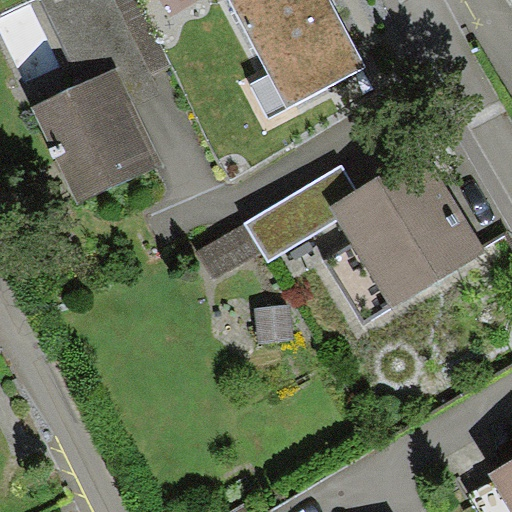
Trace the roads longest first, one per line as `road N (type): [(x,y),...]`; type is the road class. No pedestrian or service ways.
road 1 (residential): [(0,296),(110,511)]
road 2 (residential): [(511,166),(420,0)]
